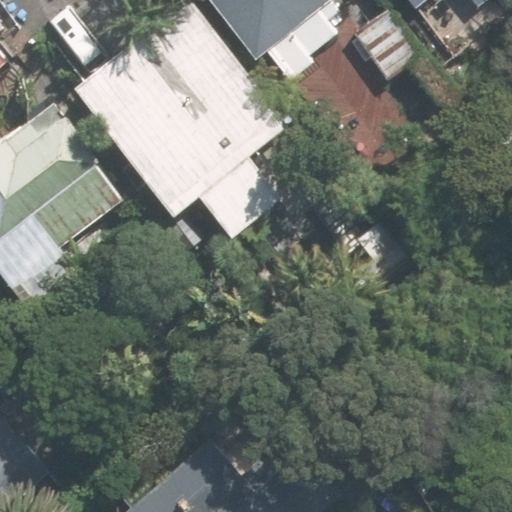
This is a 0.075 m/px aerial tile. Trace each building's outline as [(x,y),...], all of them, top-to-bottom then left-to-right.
[(192,0),(187,0),(61,94),(159,225),(186,205),(216,246),(273,204),(239,160),(286,125),(242,67),(192,0)] [(192,0),(242,67),(257,56),(276,81),(338,34),(318,8),(329,0),(192,0)] [(393,0),(405,13),(421,0),(463,0),(473,12),(487,0),(393,0)] [(379,12),(348,32),(377,76),(407,56),(379,12)] [(52,101),(0,138),(0,298),(11,314),(62,277),(47,257),(124,200),(52,101)] [(0,511),(17,511),(48,483),(0,431),(0,511)] [(204,436),(117,511),(217,511),(248,486),(204,436)]
